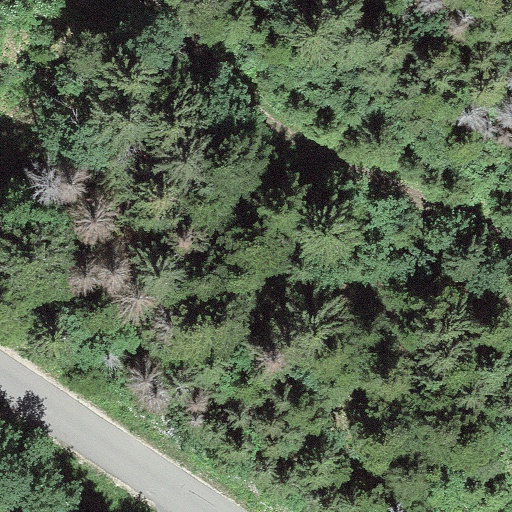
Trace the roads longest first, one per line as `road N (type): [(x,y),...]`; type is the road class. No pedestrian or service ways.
road 1 (track): [(152,0),(293,136),(511,243)]
road 2 (unclassified): [(0,375),(209,511)]
